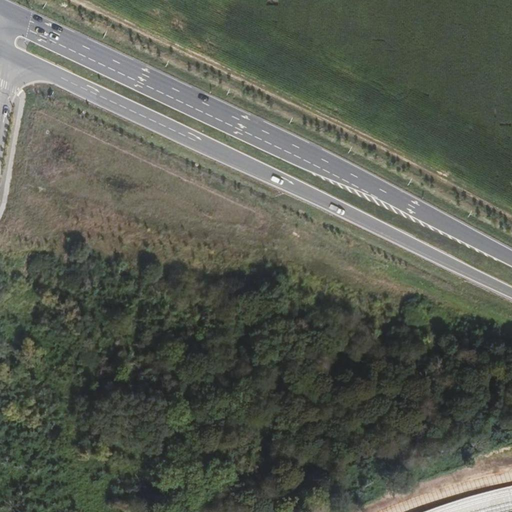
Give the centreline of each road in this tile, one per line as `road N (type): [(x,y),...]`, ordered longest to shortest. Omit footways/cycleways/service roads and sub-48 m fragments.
road 1 (primary): [(511,257),(11,10)]
road 2 (primary): [(13,59),(511,298)]
road 3 (track): [(77,0),(511,208)]
